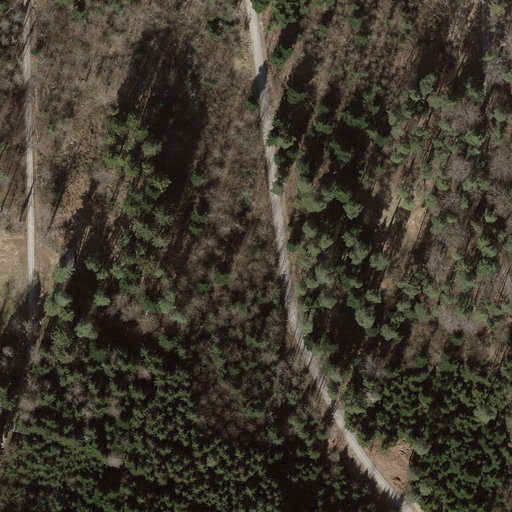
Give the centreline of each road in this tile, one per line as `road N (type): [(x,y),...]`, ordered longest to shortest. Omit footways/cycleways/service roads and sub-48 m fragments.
road 1 (track): [(406,511),(343,425),(299,331),(251,0)]
road 2 (track): [(0,448),(31,350),(27,0)]
road 3 (track): [(511,299),(490,186),(485,0)]
